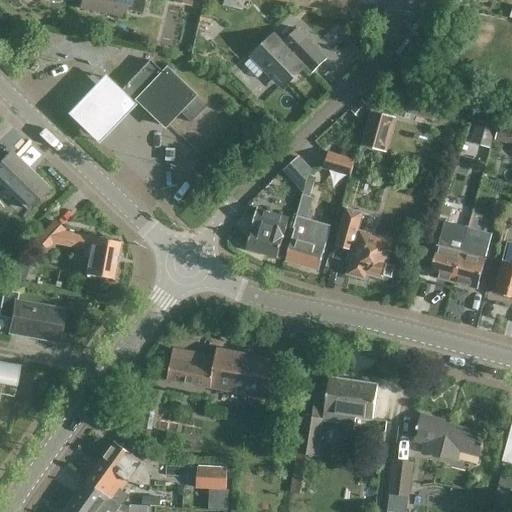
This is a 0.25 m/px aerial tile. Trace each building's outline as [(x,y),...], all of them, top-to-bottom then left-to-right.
[(108,14),(110,1),(128,5),(127,10),(143,13),(146,0),(82,0),(81,9),(108,14)] [(362,22),(347,36),(360,50),(375,36),(362,22)] [(266,69),(283,87),(304,66),(311,72),(326,57),(305,36),(290,51),(273,34),(252,55),(253,56),(245,63),(258,77),(266,69)] [(149,60),(118,92),(131,105),(136,99),(164,126),(178,111),(190,122),(205,106),(165,68),(161,72),(149,60)] [(131,105),(118,92),(103,78),(69,113),(99,142),(133,107),(131,105)] [(362,99),(351,110),(358,117),(368,106),(362,99)] [(369,110),(360,144),(386,152),(396,117),(369,110)] [(496,125),(476,120),(470,142),(489,147),(496,125)] [(511,127),(499,124),(494,139),(511,144),(511,127)] [(0,180),(29,209),(48,189),(9,152),(0,162),(0,180)] [(327,152),(323,167),(349,176),(354,160),(327,152)] [(303,191),(309,169),(297,157),(283,170),(303,191)] [(295,229),(286,261),(319,270),(331,226),(308,219),(313,198),(303,195),(294,228),(295,229)] [(258,209),(256,216),(246,250),(278,258),(289,218),(258,209)] [(367,274),(383,278),(384,274),(392,276),(395,266),(388,264),(394,240),(358,231),(363,213),(346,209),(337,247),(354,251),(353,254),(354,254),(348,275),(366,280),(367,274)] [(430,276),(454,282),(461,253),(468,225),(445,219),(430,276)] [(83,256),(88,257),(85,275),(112,280),(119,242),(72,234),(59,232),(61,229),(53,221),(37,239),(46,247),(51,241),(84,248),(83,256)] [(476,257),(461,253),(454,282),(478,288),(492,234),(482,231),(479,243),(476,257)] [(511,263),(504,261),(495,293),(511,297),(511,263)] [(56,341),(62,310),(16,301),(17,293),(3,291),(0,305),(0,316),(12,318),(9,332),(56,341)] [(268,398),(276,360),(217,349),(216,357),(173,349),(168,380),(268,398)] [(0,394),(12,397),(18,365),(0,361),(0,394)] [(373,420),(379,385),(330,377),(329,385),(318,383),(313,418),(304,416),(298,452),(318,455),(323,421),(351,425),(352,417),(373,420)] [(439,420),(420,415),(414,439),(426,442),(424,451),(454,459),(454,457),(477,463),(484,435),(439,423),(439,420)] [(511,424),(503,462),(511,464),(511,424)] [(143,461),(114,441),(100,461),(129,481),(137,487),(143,478),(135,473),(143,461)] [(392,460),(389,477),(387,494),(406,497),(409,480),(411,463),(392,460)] [(129,481),(100,461),(86,480),(122,505),(124,505),(131,496),(122,490),(129,481)] [(186,468),(162,467),(161,486),(186,487),(186,468)] [(227,468),(197,467),(196,487),(226,489),(227,468)] [(86,480),(63,511),(109,511),(110,511),(111,511),(148,511),(149,507),(124,505),(122,505),(86,480)]
